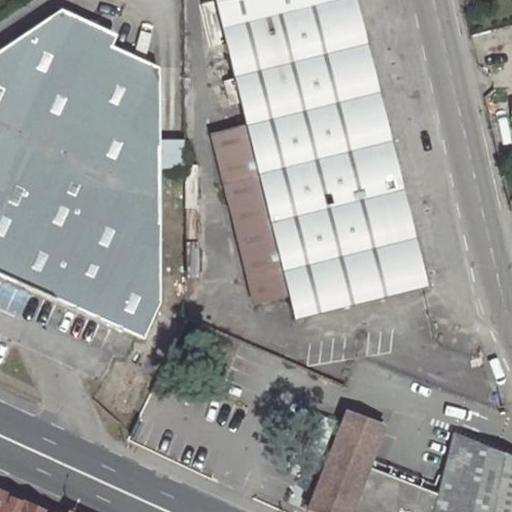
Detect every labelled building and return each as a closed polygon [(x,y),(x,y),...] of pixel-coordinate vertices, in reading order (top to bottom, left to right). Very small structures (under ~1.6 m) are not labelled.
[(422,288),(354,0),(216,0),(222,25),(245,120),(286,293),(292,318),(422,288)] [(0,274),(135,336),(141,339),(158,303),(159,165),(159,139),(160,66),(50,14),(0,47),(0,274)] [(251,300),(286,293),(245,120),(212,129),(251,300)] [(159,139),(159,165),(185,165),(186,139),(159,139)] [(349,511),(368,466),(385,423),(348,408),(307,511),(349,511)] [(437,511),(490,511),(501,453),(455,433),(441,495),(437,511)] [(511,511),(511,457),(501,453),(490,511),(511,511)] [(437,511),(441,495),(368,466),(349,511),(437,511)] [(48,511),(0,490),(0,511),(66,511),(65,511),(48,511)]
